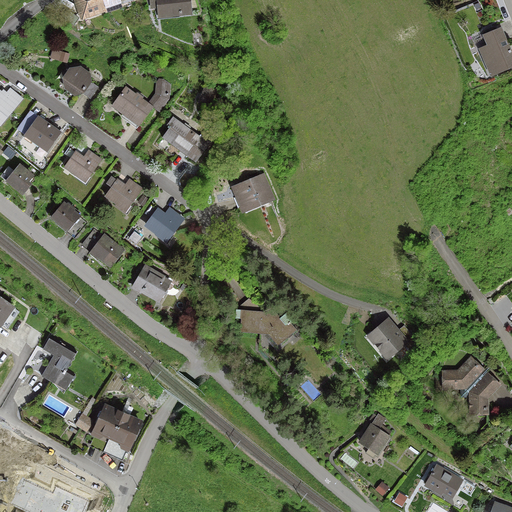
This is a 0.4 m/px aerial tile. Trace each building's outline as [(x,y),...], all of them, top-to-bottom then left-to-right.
[(120,4),(118,0),(76,0),(82,17),(120,4)] [(149,0),(150,0),(151,0),(157,0),(157,4),(159,17),(189,14),(189,9),(196,8),(195,0),(149,0)] [(59,16),(75,26),(80,18),(65,8),(59,16)] [(498,42),(503,40),(498,29),(484,35),(488,45),(483,48),(487,56),(483,58),(491,77),(511,67),(511,56),(507,46),(501,49),(498,42)] [(66,60),(68,55),(52,51),(51,56),(66,60)] [(65,86),(76,94),(81,93),(89,99),(97,88),(92,84),(88,84),(89,82),(88,73),(84,70),(81,71),(77,68),(72,69),(64,81),(65,86)] [(205,87),(201,94),(210,98),(207,104),(209,105),(215,91),(205,87)] [(123,114),(125,111),(140,123),(151,107),(140,99),(141,98),(136,94),(135,95),(125,88),(112,106),(123,114)] [(0,123),(20,99),(9,90),(5,96),(3,95),(2,96),(0,94),(0,123)] [(157,94),(152,101),(160,108),(167,98),(157,94)] [(46,151),(59,133),(37,117),(24,136),(46,151)] [(162,138),(170,144),(172,141),(187,153),(185,155),(194,162),(209,143),(199,136),(198,137),(188,130),(189,128),(183,124),(182,126),(172,118),(166,125),(169,128),(162,138)] [(84,182),(100,160),(79,146),(64,167),(84,182)] [(29,185),(26,183),(31,177),(18,166),(6,180),(22,194),(29,185)] [(141,189),(120,174),(105,196),(125,211),(141,189)] [(262,204),(272,200),(263,179),(254,183),(247,181),(233,187),(241,207),(255,201),(262,204)] [(142,195),(137,202),(142,206),(147,199),(142,195)] [(62,204),(59,207),(51,217),(51,218),(53,215),(59,220),(57,222),(67,230),(66,231),(74,238),(86,224),(71,211),(72,210),(67,205),(65,207),(62,204)] [(165,216),(157,210),(145,225),(165,240),(182,219),(169,210),(165,216)] [(92,250),(99,255),(97,257),(109,266),(122,251),(103,236),(102,237),(93,230),(81,245),(90,252),(90,253),(92,250)] [(141,290),(159,300),(169,283),(162,279),(163,278),(143,267),(132,286),(133,287),(134,285),(142,289),(141,290)] [(0,299),(0,322),(11,307),(0,299)] [(387,357),(403,343),(405,342),(387,321),(371,334),(377,340),(377,346),(387,357)] [(49,337),(42,349),(54,354),(41,376),(50,381),(52,377),(67,386),(74,375),(65,370),(76,352),(49,337)] [(407,341),(412,346),(417,342),(412,337),(407,341)] [(484,377),(479,372),(481,370),(469,358),(457,371),(443,372),(443,388),(460,388),(460,397),(470,397),(470,414),(479,414),(481,410),(486,410),(486,399),(498,385),(486,374),(484,377)] [(94,430),(112,437),(122,415),(105,407),(94,430)] [(85,431),(91,421),(82,415),(76,424),(85,431)] [(112,437),(129,445),(139,422),(122,415),(112,437)] [(384,420),(377,415),(359,443),(368,448),(365,453),(373,458),(388,436),(387,435),(390,432),(380,425),(384,420)] [(461,481),(435,466),(424,485),(434,490),(435,488),(451,497),(461,481)] [(54,496),(24,483),(16,503),(34,510),(33,511),(85,511),(89,502),(57,488),(54,496)] [(511,511),(511,508),(493,501),(489,511),(511,511)]
